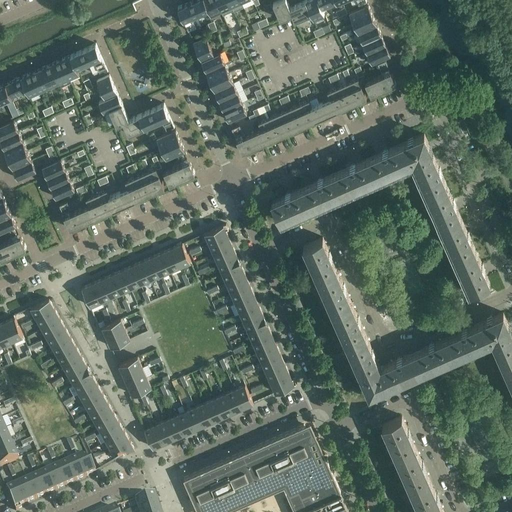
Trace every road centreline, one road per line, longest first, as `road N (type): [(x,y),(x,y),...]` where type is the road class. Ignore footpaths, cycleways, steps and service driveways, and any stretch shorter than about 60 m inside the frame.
road 1 (residential): [(511,289),(389,343),(333,220),(260,248)]
road 2 (residential): [(0,285),(231,182)]
road 3 (residential): [(511,262),(440,107),(424,97),(411,102)]
road 4 (residential): [(464,511),(416,400),(343,429)]
road 5 (unclassified): [(231,182),(152,0)]
road 6 (residential): [(231,182),(411,102)]
road 7 (residential): [(172,465),(326,399)]
road 8 (unclassified): [(326,399),(260,248)]
